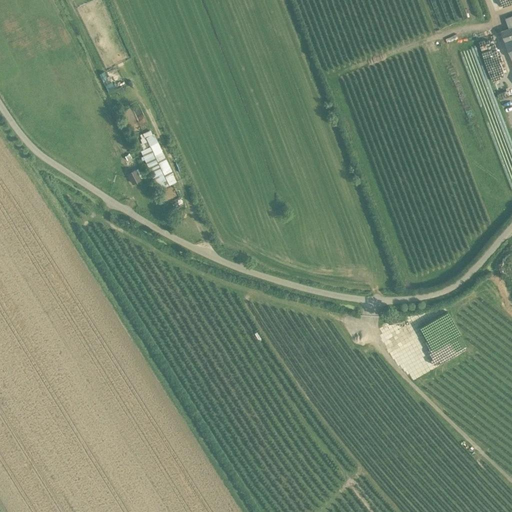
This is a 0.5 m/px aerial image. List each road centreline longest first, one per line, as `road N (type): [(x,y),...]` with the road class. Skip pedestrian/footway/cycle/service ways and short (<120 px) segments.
road 1 (tertiary): [(0,102),(38,152),(72,176),(171,237),(289,284),(375,301),(429,295),(477,269),(511,226)]
road 2 (track): [(376,285),(371,338),(511,479)]
